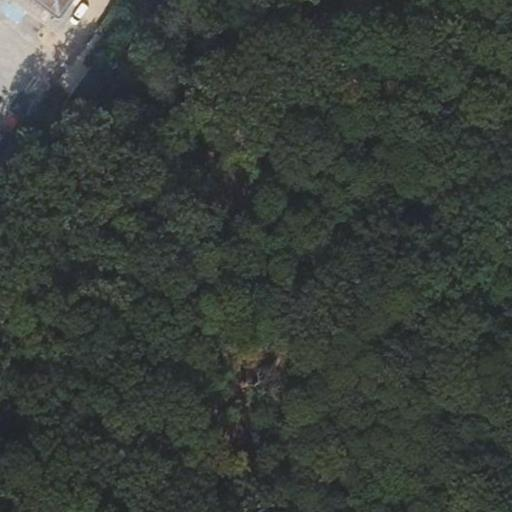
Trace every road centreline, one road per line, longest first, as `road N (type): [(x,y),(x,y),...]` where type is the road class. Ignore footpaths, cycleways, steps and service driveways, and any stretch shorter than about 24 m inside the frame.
road 1 (track): [(449,511),(427,0)]
road 2 (track): [(0,293),(168,234),(342,0)]
road 3 (unknown): [(103,0),(83,27),(57,39),(0,8)]
